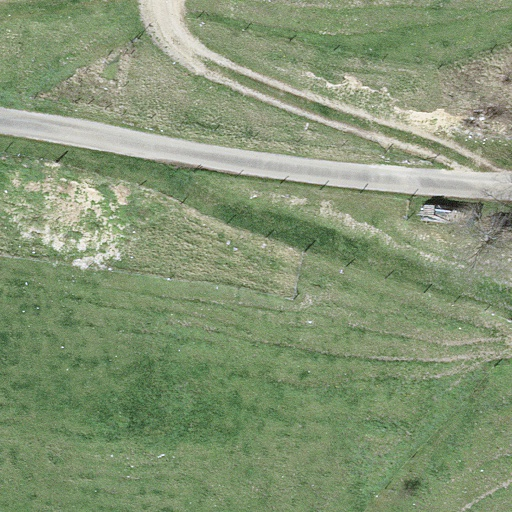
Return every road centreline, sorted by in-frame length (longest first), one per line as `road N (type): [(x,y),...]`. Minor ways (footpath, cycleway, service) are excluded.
road 1 (track): [(0,115),(345,172),(511,184)]
road 2 (track): [(149,0),(160,37),(183,58),(462,155),(511,184)]
